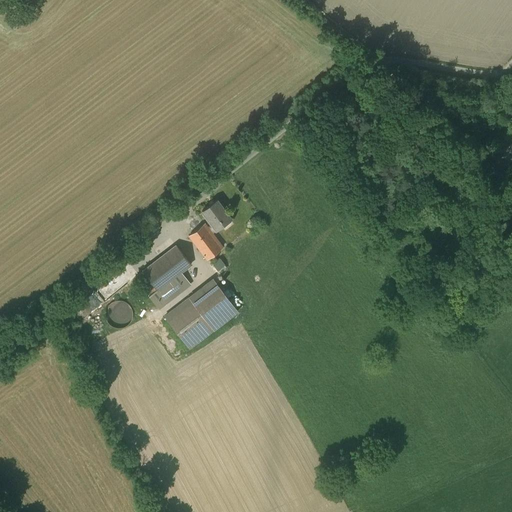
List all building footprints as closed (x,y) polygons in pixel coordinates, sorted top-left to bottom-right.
[(231,219),(217,199),(202,210),(211,223),(206,227),(212,234),(231,219)] [(206,227),(204,223),(189,235),(207,259),(222,247),(212,234),(206,227)] [(176,245),(135,276),(159,307),(179,291),(174,284),(176,283),(173,278),(180,272),(191,264),(176,245)] [(222,247),(207,259),(214,268),(230,256),(222,247)] [(189,284),(180,272),(173,278),(176,283),(174,284),(179,291),(189,284)] [(213,278),(197,290),(204,298),(195,305),(214,329),(238,310),(213,278)] [(197,290),(189,297),(195,305),(204,298),(197,290)] [(189,297),(165,315),(189,347),(214,329),(195,305),(189,297)] [(123,300),(118,299),(112,301),(108,304),(105,309),(105,314),(106,320),(110,324),(115,326),(121,327),(126,325),(130,321),(133,315),(132,310),(130,306),(127,302),(123,300)]
